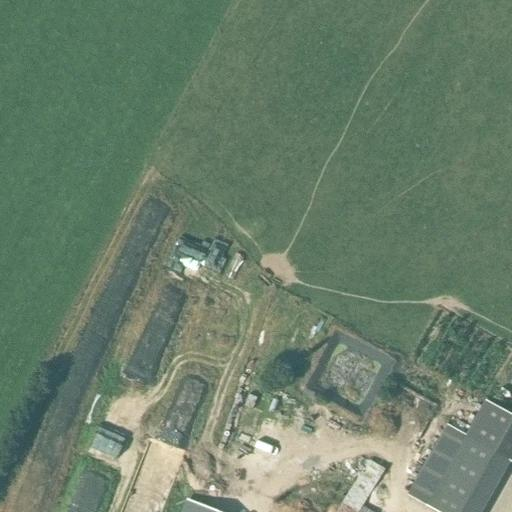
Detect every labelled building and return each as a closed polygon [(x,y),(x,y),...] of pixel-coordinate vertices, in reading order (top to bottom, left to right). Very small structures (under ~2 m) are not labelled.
[(160,290),(182,298),(194,263),(172,255),(160,290)] [(419,398),(411,408),(426,419),(434,408),(419,398)] [(449,423),(409,494),(425,503),(440,511),(480,511),(511,459),(511,414),(485,399),(466,433),(449,423)] [(359,511),(386,471),(369,460),(336,511),(359,511)] [(182,511),(217,511),(187,500),(182,511)]
